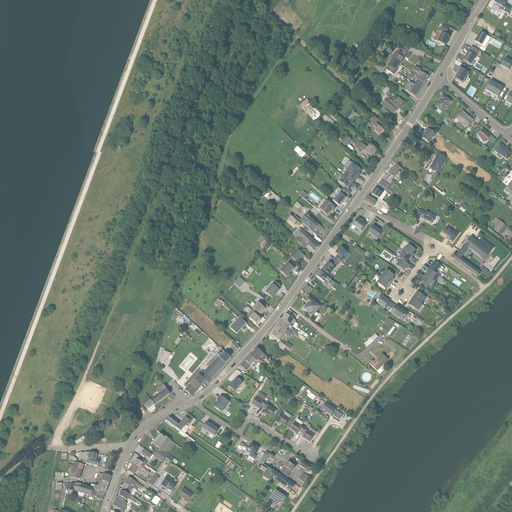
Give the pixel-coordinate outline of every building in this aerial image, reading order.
[(448,32),(441,28),(439,33),(437,32),(435,37),(436,37),(435,41),(437,43),(442,34),(446,36),(448,32)] [(476,39),(474,43),(475,43),(481,47),(487,37),(480,33),(477,39),(476,39)] [(442,34),(437,43),(446,47),(450,38),(446,36),(442,34)] [(397,55),(404,60),(408,53),(410,49),(406,46),(401,55),(398,53),(397,55)] [(470,52),(477,56),(479,51),(472,47),(470,52)] [(410,49),(408,53),(415,56),(415,55),(424,59),(425,55),(417,52),(410,49)] [(468,53),(463,62),(471,66),(475,57),(468,53)] [(392,59),(401,65),(404,60),(397,55),(395,54),(392,59)] [(388,68),(396,72),(401,65),(392,59),(387,68),(388,68)] [(511,63),(505,59),(501,67),(508,71),(511,64),(511,63)] [(396,72),(388,68),(386,71),(394,76),(396,72)] [(413,74),(411,78),(416,80),(418,76),(420,73),(421,72),(421,71),(415,68),(414,72),(413,74)] [(424,68),(422,71),(430,77),(432,73),(424,68)] [(457,73),(454,80),(463,85),(466,80),(469,74),(466,72),(466,71),(460,68),(459,69),(457,73)] [(420,73),(418,76),(426,82),(428,78),(420,73)] [(416,80),(417,81),(421,83),(424,85),(426,82),(418,76),(416,80)] [(414,86),(414,87),(420,91),(424,85),(421,83),(417,81),(415,84),(414,86)] [(491,95),(497,85),(491,82),(485,91),(491,95)] [(414,87),(414,86),(409,83),(405,91),(409,94),(414,87)] [(497,85),(491,95),(498,99),(503,89),(497,85)] [(414,87),(409,94),(415,98),(420,91),(414,87)] [(441,101),(435,108),(442,114),(452,103),(443,96),(440,100),(441,101)] [(388,105),(385,102),(382,106),(393,116),(397,112),(404,104),(398,98),(394,104),(391,101),(388,105)] [(307,100),(300,107),(314,122),(321,116),(307,100)] [(351,110),(345,117),(348,120),(350,121),(355,115),(353,113),(354,112),(351,110)] [(456,120),(458,123),(467,130),(474,121),(462,111),(455,120),(456,120)] [(376,130),(379,127),(377,126),(379,123),(376,119),(371,125),(376,130)] [(379,127),(376,130),(374,132),(381,138),(385,133),(379,127)] [(426,133),(422,139),(429,144),(436,135),(427,129),(425,132),(426,133)] [(483,129),(477,136),(486,143),(492,136),(489,134),(483,129)] [(346,136),(341,142),(346,147),(351,141),(346,136)] [(421,141),(417,146),(423,149),(426,145),(421,141)] [(364,153),(367,149),(361,144),(358,144),(355,148),(361,153),(362,151),(364,153)] [(511,154),(500,144),(494,151),(507,161),(511,155),(511,154)] [(367,149),(364,153),(367,155),(371,158),(373,156),(374,155),(376,152),(370,146),(367,149)] [(433,164),(439,169),(444,163),(442,161),(438,159),(435,163),(434,162),(433,164)] [(357,176),(359,177),(362,172),(352,164),(348,170),(353,172),(357,176)] [(439,169),(433,164),(431,167),(440,173),(441,171),(439,169)] [(387,176),(392,182),(394,179),(400,174),(398,172),(400,169),(397,165),(389,174),(387,176)] [(352,183),(353,184),(359,177),(357,176),(353,172),(348,170),(343,177),(352,183)] [(505,180),(508,176),(506,174),(504,177),(501,175),(497,179),(502,183),(505,180)] [(378,186),(385,191),(386,191),(389,188),(393,183),(392,182),(387,176),(381,182),(378,186)] [(352,183),(343,177),(339,183),(349,190),(353,184),(352,183)] [(423,182),(418,186),(424,192),(428,187),(423,182)] [(385,191),(384,192),(387,194),(391,189),(392,190),(395,185),(393,183),(389,188),(386,191),(385,191)] [(384,192),(385,191),(378,186),(376,190),(383,194),(384,192)] [(346,194),(349,196),(351,194),(345,188),(343,191),(346,194)] [(383,194),(375,189),(371,195),(379,200),(383,194)] [(340,194),(346,200),(349,196),(346,194),(343,191),(340,194)] [(303,192),(299,196),(302,198),(307,202),(308,201),(305,199),(308,196),(303,192)] [(272,193),(268,198),(270,200),(269,201),(274,206),(280,200),(272,193)] [(346,200),(340,194),(333,202),(339,207),(346,200)] [(377,203),(372,200),(367,197),(364,202),(374,208),(377,203)] [(320,210),(326,202),(324,200),(318,208),(320,210)] [(377,203),(374,208),(381,212),(383,209),(388,212),(391,207),(382,202),(379,200),(377,203)] [(326,202),(320,210),(319,210),(328,217),(332,211),(334,212),(336,209),(326,202)] [(292,211),(289,214),(291,215),(293,212),(296,214),(302,207),(297,203),(291,210),(292,211)] [(422,220),(426,214),(420,211),(417,217),(422,220)] [(426,214),(422,220),(422,221),(431,225),(432,223),(434,220),(435,218),(426,213),(426,214)] [(290,215),(287,219),(298,228),(301,225),(290,215)] [(306,228),(312,221),(311,219),(306,215),(300,222),(302,224),(305,226),(304,227),(306,228)] [(357,219),(352,226),(362,232),(367,225),(357,219)] [(498,220),(493,226),(496,228),(494,232),(498,235),(505,226),(501,223),(498,220)] [(312,221),(306,228),(309,230),(313,233),(319,226),(314,222),(312,221)] [(305,226),(302,224),(301,225),(305,228),(308,231),(307,232),(312,236),(314,234),(313,233),(309,230),(306,228),(304,227),(305,226)] [(313,233),(314,234),(317,237),(320,234),(324,230),(319,226),(313,233)] [(373,226),(368,233),(378,240),(383,233),(373,226)] [(447,227),(442,234),(449,239),(448,241),(452,244),(458,236),(459,235),(456,233),(455,232),(454,233),(447,227)] [(500,242),(502,239),(489,228),(486,231),(500,242)] [(298,237),(295,241),(296,242),(301,246),(309,237),(306,234),(302,231),(297,236),(298,237)] [(469,249),(468,250),(483,262),(494,249),(484,241),(481,245),(470,238),(466,235),(456,248),(460,251),(464,246),(469,249)] [(309,237),(301,246),(305,250),(308,246),(315,253),(320,247),(312,240),(309,237)] [(502,239),(500,242),(503,244),(506,247),(509,243),(506,241),(508,239),(505,237),(503,240),(502,239)] [(264,241),(260,246),(261,247),(267,251),(272,245),(266,240),(265,242),(264,241)] [(411,257),(412,258),(414,255),(413,254),(416,251),(408,245),(405,249),(404,251),(411,257)] [(464,246),(460,251),(456,256),(455,258),(453,256),(450,259),(453,262),(454,261),(458,264),(461,259),(468,250),(469,249),(464,246)] [(339,258),(342,259),(347,253),(340,247),(335,254),(337,256),(339,258)] [(297,250),(290,257),(297,263),(301,258),(302,259),(304,256),(303,255),(298,251),(297,250)] [(399,259),(407,264),(408,261),(411,263),(413,259),(412,258),(411,257),(404,251),(399,258),(399,259)] [(328,275),(329,277),(341,263),(342,264),(344,260),(342,259),(339,258),(337,256),(330,264),(328,262),(321,271),(328,275)] [(407,264),(399,259),(396,264),(395,265),(403,272),(405,269),(407,270),(409,266),(407,264)] [(461,259),(458,264),(463,268),(474,275),(477,278),(480,274),(477,271),(461,259)] [(438,275),(439,277),(443,271),(443,269),(441,268),(442,267),(434,262),(432,265),(429,269),(431,270),(437,274),(438,275)] [(281,266),(277,270),(280,272),(287,278),(295,269),(288,263),(283,268),(281,266)] [(482,268),(479,272),(489,280),(492,276),(482,268)] [(426,277),(435,284),(439,277),(438,275),(437,274),(431,270),(429,269),(425,276),(426,277)] [(381,277),(391,284),(394,280),(393,279),(395,276),(386,270),(381,277)] [(328,275),(321,271),(317,277),(324,283),(328,278),(329,277),(328,275)] [(426,277),(425,276),(421,282),(419,284),(427,289),(429,287),(432,289),(435,284),(426,277)] [(239,277),(229,290),(231,292),(236,285),(237,285),(239,287),(244,281),(242,280),(242,279),(239,277)] [(391,284),(381,277),(377,284),(386,289),(387,287),(388,288),(391,284)] [(339,287),(328,278),(327,280),(326,282),(329,284),(333,286),(333,287),(332,288),(335,291),(336,290),(337,289),(339,287)] [(271,285),(265,293),(269,297),(272,299),(281,287),(275,282),(272,286),(271,285)] [(413,298),(422,305),(426,299),(417,292),(413,298)] [(380,301),(378,304),(385,310),(390,303),(381,296),(378,300),(380,301)] [(313,319),(317,314),(321,308),(309,298),(306,302),(308,304),(303,310),(309,315),(308,316),(312,319),(313,319)] [(422,305),(413,298),(408,305),(418,312),(422,305)] [(214,305),(213,306),(218,311),(220,309),(224,304),(221,302),(218,300),(214,305)] [(266,311),(260,316),(261,317),(269,309),(261,301),(258,304),(266,311)] [(253,309),(260,316),(266,311),(258,304),(258,303),(255,307),(253,309)] [(396,306),(391,313),(403,321),(408,314),(396,306)] [(260,316),(253,309),(251,311),(248,308),(247,309),(246,308),(244,310),(252,317),(254,314),(258,318),(260,316)] [(286,315),(294,321),(296,318),(288,312),(286,315)] [(252,317),(250,319),(257,326),(261,321),(258,318),(254,314),(252,317)] [(277,327),(286,333),(287,331),(293,323),(294,321),(286,315),(283,320),(277,327)] [(237,321),(230,329),(237,335),(247,324),(240,318),(237,321)] [(191,322),(187,326),(200,337),(203,333),(191,322)] [(293,323),(287,331),(293,335),(296,337),(297,335),(291,331),(293,327),(294,324),(293,323)] [(286,333),(277,327),(271,335),(280,342),(285,335),(286,333)] [(399,330),(396,333),(411,343),(414,340),(399,330)] [(365,344),(364,345),(367,348),(374,342),(378,338),(376,335),(373,337),(365,344)] [(208,342),(202,348),(206,352),(211,346),(208,342)] [(234,342),(231,344),(238,351),(240,348),(234,342)] [(278,348),(283,352),(284,352),(287,348),(285,346),(280,343),(277,347),(278,348)] [(285,346),(287,348),(293,353),(295,349),(287,343),(285,346)] [(161,356),(164,349),(161,348),(159,355),(155,367),(161,373),(165,368),(162,366),(166,361),(161,356)] [(161,356),(166,361),(171,355),(164,352),(165,350),(164,349),(161,356)] [(213,360),(215,361),(218,358),(217,356),(220,353),(222,355),(224,353),(222,351),(220,349),(215,355),(214,354),(211,358),(213,360)] [(256,362),(257,363),(264,355),(257,349),(250,357),(256,362)] [(218,358),(226,365),(231,359),(224,353),(222,355),(220,353),(217,356),(218,358)] [(257,363),(258,364),(263,368),(265,364),(263,362),(267,358),(264,355),(257,363)] [(377,373),(383,366),(388,361),(382,355),(374,363),(372,361),(369,364),(377,373)] [(199,370),(202,372),(207,367),(208,369),(215,361),(213,360),(211,358),(210,356),(205,362),(206,363),(199,370)] [(189,357),(181,367),(186,371),(194,362),(189,357)] [(203,373),(200,377),(206,382),(208,384),(226,365),(218,358),(215,361),(208,369),(203,373)] [(251,367),(246,362),(241,367),(246,372),(250,368),(252,370),(256,366),(258,364),(257,363),(256,362),(251,367)] [(314,373),(301,364),(297,369),(310,378),(314,373)] [(383,366),(377,373),(380,375),(386,369),(383,366)] [(193,375),(196,378),(199,375),(200,377),(203,373),(202,372),(199,370),(199,369),(193,375)] [(196,378),(193,375),(184,387),(187,389),(190,386),(194,380),(196,378)] [(196,378),(194,380),(202,386),(202,387),(206,382),(200,377),(199,375),(196,378)] [(279,377),(276,380),(286,387),(288,383),(279,377)] [(231,383),(228,387),(235,393),(243,383),(237,378),(232,383),(231,383)] [(194,380),(190,386),(197,392),(202,386),(194,380)] [(119,385),(117,388),(122,392),(124,390),(124,389),(127,386),(122,382),(119,386),(119,385)] [(298,394),(302,396),(307,386),(304,384),(298,394)] [(190,386),(187,389),(185,392),(192,397),(197,392),(190,386)] [(151,401),(155,406),(170,394),(167,390),(163,392),(152,400),(151,401)] [(263,402),(264,401),(266,398),(259,393),(256,398),(263,402)] [(151,401),(146,395),(143,398),(138,404),(141,409),(145,414),(148,411),(144,407),(146,405),(151,401)] [(220,396),(213,408),(222,413),(229,402),(220,396)] [(263,402),(256,398),(252,405),(259,410),(261,407),(263,409),(267,403),(264,401),(263,402)] [(144,407),(148,411),(148,412),(150,410),(155,406),(151,401),(146,405),(144,407)] [(267,403),(263,409),(266,411),(264,413),(271,418),(276,411),(269,406),(270,405),(267,403)] [(326,404),(321,410),(331,417),(333,416),(334,417),(333,418),(339,422),(343,416),(336,411),(332,409),(331,407),(326,404)] [(281,414),(276,422),(279,424),(280,424),(285,427),(290,420),(281,414)] [(184,428),(181,432),(179,435),(183,437),(187,439),(194,443),(195,442),(189,437),(185,435),(196,421),(188,415),(186,418),(190,421),(184,429),(184,428)] [(190,421),(186,418),(179,426),(169,418),(167,422),(177,429),(181,432),(184,428),(184,429),(190,421)] [(207,423),(202,430),(214,438),(219,430),(207,423)] [(302,427),(295,423),(290,430),(298,435),(299,432),(302,434),(306,428),(303,426),(302,427)] [(308,431),(315,436),(317,432),(310,428),(311,426),(308,424),(306,428),(309,430),(308,431)] [(306,428),(302,434),(304,436),(303,438),(310,443),(315,436),(308,431),(309,430),(306,428)] [(162,452),(170,442),(165,438),(164,439),(158,435),(151,445),(156,449),(162,453),(162,452)] [(170,442),(162,452),(167,456),(175,445),(170,442)] [(250,455),(254,447),(250,446),(249,448),(244,446),(245,445),(242,444),(238,449),(242,451),(242,450),(247,453),(246,453),(250,455)] [(152,456),(151,456),(161,464),(165,459),(167,456),(162,452),(162,453),(156,449),(152,456)] [(258,461),(262,463),(263,464),(264,464),(268,458),(273,461),(274,457),(270,455),(266,452),(265,454),(262,453),(258,461)] [(84,463),(84,464),(86,464),(87,459),(95,461),(97,455),(88,454),(84,453),(84,454),(80,453),(78,461),(84,463)] [(167,456),(165,459),(171,463),(175,466),(177,463),(167,456)] [(73,458),(69,457),(68,462),(73,463),(83,466),(84,464),(84,463),(78,461),(76,461),(73,458)] [(141,465),(140,467),(143,469),(143,468),(147,471),(149,469),(146,467),(147,466),(143,463),(144,462),(143,461),(138,457),(135,460),(141,465)] [(132,465),(138,469),(140,467),(141,465),(135,460),(132,465)] [(72,467),(71,469),(81,472),(83,466),(73,463),(72,467)] [(284,467),(292,472),(295,468),(287,463),(284,467)] [(304,470),(307,472),(309,468),(302,463),(299,467),(304,470)] [(138,469),(132,465),(127,472),(133,476),(136,472),(137,471),(138,469)] [(262,468),(260,470),(265,474),(268,468),(263,465),(262,468)] [(138,469),(137,471),(146,479),(149,474),(143,469),(140,467),(138,469)] [(292,472),(284,467),(281,472),(289,478),(292,472)] [(268,468),(265,474),(263,477),(267,480),(270,482),(272,480),(270,478),(273,472),(268,468)] [(71,475),(70,479),(78,480),(81,472),(71,469),(71,470),(69,474),(71,475)] [(270,478),(272,480),(273,479),(276,481),(280,476),(280,475),(273,471),(273,472),(270,478)] [(308,477),(302,473),(298,480),(305,484),(309,478),(308,477)] [(102,475),(100,481),(108,484),(110,478),(102,475)] [(153,475),(146,484),(152,488),(158,479),(153,475)] [(280,476),(276,481),(283,486),(287,480),(287,479),(280,475),(280,476)] [(166,477),(160,486),(171,493),(177,484),(166,477)] [(124,485),(133,490),(136,492),(138,489),(135,487),(136,484),(127,479),(124,485)] [(287,480),(283,486),(286,488),(291,492),(296,486),(290,482),(287,480)] [(98,492),(105,494),(108,484),(100,481),(99,481),(97,487),(100,488),(98,492)] [(86,487),(84,495),(90,497),(93,490),(94,486),(91,485),(90,488),(86,487)] [(120,492),(129,496),(130,497),(133,490),(124,485),(120,492)] [(80,486),(78,493),(83,495),(84,495),(86,487),(80,486)] [(183,489),(177,496),(183,500),(182,501),(186,504),(192,496),(183,489)] [(93,490),(90,497),(94,498),(95,494),(98,495),(97,497),(103,499),(105,494),(98,492),(93,490)] [(268,504),(277,510),(281,504),(284,506),(289,499),(276,491),(268,504)] [(118,499),(124,504),(126,502),(127,500),(129,496),(120,492),(118,497),(118,499)] [(129,496),(127,500),(130,502),(130,501),(138,506),(140,504),(136,501),(132,499),(130,497),(129,496)] [(155,496),(152,502),(158,505),(161,498),(155,496)] [(124,504),(118,499),(115,497),(112,506),(120,511),(121,511),(122,511),(126,505),(124,504)] [(246,504),(243,508),(245,509),(249,503),(250,503),(251,501),(246,498),(245,501),(245,503),(246,504)] [(262,501),(259,504),(266,509),(266,507),(269,509),(271,507),(262,501)]
